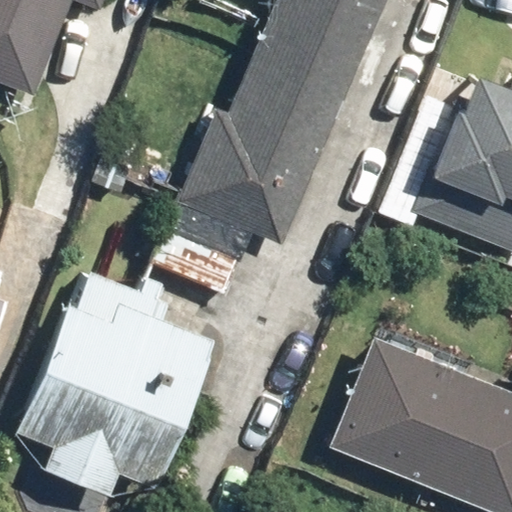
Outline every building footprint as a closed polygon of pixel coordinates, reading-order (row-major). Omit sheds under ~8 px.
[(0,0),(0,73),(26,84),(59,0),(83,0),(101,6),(102,0),(0,0)] [(251,0),(168,202),(269,243),(369,0),(251,0)] [(399,199),(511,245),(511,80),(458,58),(399,199)] [(6,432),(141,481),(195,332),(60,283),(6,432)] [(320,447),(482,511),(506,511),(511,499),(511,393),(365,335),(320,447)]
